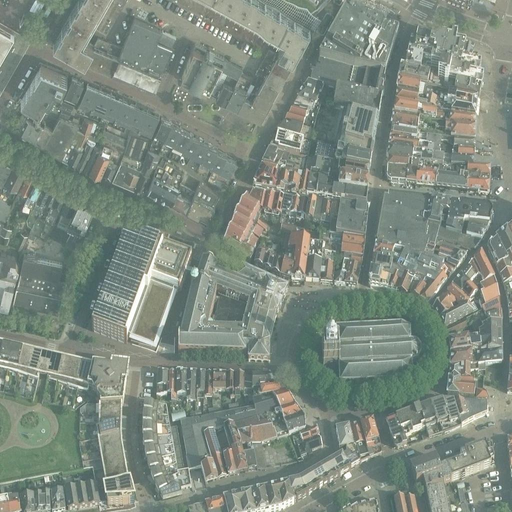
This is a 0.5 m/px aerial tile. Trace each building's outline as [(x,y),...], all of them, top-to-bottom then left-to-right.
[(292,61),(310,29),(257,0),(77,0),(53,42),(85,60),(93,46),(80,38),(83,34),(89,37),(94,28),(106,34),(125,0),(171,0),(260,50),(268,34),(283,42),(278,53),(292,61)] [(288,0),(304,9),(311,12),(318,6),(323,0),(288,0)] [(375,0),(386,6),(394,10),(399,0),(375,0)] [(385,76),(398,33),(349,6),(327,46),(327,47),(319,62),(321,63),(353,71),(385,76)] [(160,30),(134,19),(127,36),(168,53),(171,47),(172,48),(172,47),(157,41),(160,30)] [(0,84),(3,82),(0,78),(10,70),(7,66),(18,57),(14,53),(25,45),(21,41),(22,39),(0,25),(0,84)] [(162,31),(158,40),(172,46),(176,37),(162,31)] [(127,36),(122,48),(141,56),(139,60),(162,69),(168,53),(127,36)] [(457,44),(418,36),(416,45),(412,44),(406,67),(402,66),(398,81),(400,82),(421,87),(421,88),(425,89),(477,100),(477,99),(479,100),(483,80),(478,79),(480,70),(473,58),(472,58),(472,57),(464,55),(465,51),(456,49),(457,44)] [(99,66),(109,43),(98,38),(93,46),(85,60),(86,61),(99,66)] [(99,66),(112,72),(122,48),(109,43),(99,66)] [(193,47),(192,51),(180,79),(193,86),(207,93),(219,68),(224,58),(211,51),(195,44),(193,47)] [(141,56),(122,48),(112,72),(131,80),(139,60),(141,56)] [(269,49),(262,61),(286,74),(292,61),(278,53),(269,49)] [(225,102),(240,72),(242,68),(224,58),(219,68),(237,77),(233,86),(224,82),(216,98),(225,102)] [(160,74),(162,69),(139,60),(131,80),(154,90),(161,74),(160,74)] [(279,86),(286,74),(262,61),(256,74),(259,75),(279,86)] [(308,82),(308,83),(319,86),(319,85),(324,87),(337,90),(355,94),(381,100),(383,89),(382,89),(385,76),(353,71),(321,63),(319,62),(317,72),(315,71),(314,76),(312,76),(311,83),(308,82)] [(58,97),(68,75),(41,64),(31,81),(58,97)] [(225,102),(238,109),(244,96),(253,79),(240,72),(225,102)] [(252,87),(272,98),(279,86),(259,75),(252,87)] [(84,82),(72,77),(59,107),(63,108),(60,115),(68,119),(84,82)] [(58,97),(31,81),(26,89),(54,106),(55,105),(58,97)] [(399,82),(397,93),(423,98),(425,89),(421,88),(399,82)] [(100,89),(88,83),(77,110),(89,115),(100,89)] [(321,94),(324,87),(319,85),(319,86),(308,83),(304,90),(321,94)] [(252,87),(246,97),(267,109),(272,98),(252,87)] [(50,115),(54,106),(26,89),(21,98),(37,107),(50,115)] [(101,120),(112,94),(100,89),(89,115),(101,120)] [(425,89),(423,98),(433,100),(433,101),(436,102),(435,111),(475,118),(476,108),(477,100),(425,89)] [(304,90),(297,100),(317,105),(319,96),(321,97),(321,94),(304,90)] [(334,109),(340,110),(344,111),(379,120),(382,100),(381,100),(355,94),(337,90),(334,109)] [(395,106),(421,111),(421,109),(435,111),(436,102),(433,101),(433,100),(423,98),(397,93),(395,106)] [(113,125),(124,99),(112,94),(101,120),(113,125)] [(246,97),(244,96),(238,109),(261,121),(267,109),(246,97)] [(128,123),(136,104),(124,99),(113,125),(124,130),(128,123)] [(321,106),(317,105),(297,100),(293,107),(283,125),(313,132),(321,106)] [(139,127),(147,109),(136,104),(128,123),(139,127)] [(21,132),(35,141),(45,123),(48,117),(56,122),(60,115),(63,108),(59,107),(55,105),(54,106),(50,115),(37,107),(35,109),(31,107),(20,128),(21,132)] [(435,122),(435,120),(436,113),(421,111),(395,106),(394,116),(419,120),(435,122)] [(159,115),(147,109),(139,127),(151,133),(159,115)] [(372,160),(379,120),(344,111),(343,116),(340,115),(335,136),(338,137),(334,150),(372,160)] [(436,113),(435,120),(435,122),(446,124),(475,128),(475,120),(436,113)] [(71,120),(68,119),(60,115),(56,122),(48,117),(45,123),(35,141),(62,157),(69,141),(74,133),(77,128),(80,124),(71,120)] [(419,120),(394,116),(392,128),(418,133),(419,120)] [(149,148),(159,152),(159,151),(171,124),(171,122),(169,121),(161,118),(149,148)] [(85,119),(81,130),(77,128),(74,133),(69,141),(62,157),(63,157),(75,164),(84,145),(85,145),(87,140),(89,135),(94,122),(85,119)] [(171,124),(159,151),(178,160),(181,154),(183,149),(190,133),(181,127),(180,129),(178,128),(179,126),(172,122),(171,122),(171,124)] [(445,130),(444,138),(451,139),(475,141),(475,128),(446,124),(445,130)] [(313,132),(283,125),(277,135),(310,143),(313,132)] [(131,129),(128,140),(125,150),(123,156),(113,178),(121,182),(124,183),(128,185),(134,188),(143,168),(142,167),(149,148),(152,138),(141,135),(142,132),(131,129)] [(392,132),(390,140),(411,144),(419,144),(426,146),(427,137),(392,132)] [(183,149),(181,154),(191,158),(199,140),(200,138),(195,136),(195,137),(193,136),(194,135),(190,133),(183,149)] [(289,155),(313,160),(315,160),(318,145),(310,143),(277,135),(270,150),(281,153),(289,155)] [(429,138),(427,137),(426,146),(419,144),(411,144),(390,140),(389,150),(414,152),(433,156),(434,147),(428,146),(429,138)] [(200,138),(199,140),(191,158),(187,165),(197,172),(209,143),(205,142),(204,142),(202,141),(203,140),(200,138)] [(431,165),(466,168),(473,169),(474,160),(452,158),(439,157),(441,140),(429,138),(428,146),(434,147),(433,156),(431,165)] [(85,146),(77,165),(83,168),(94,146),(95,143),(87,140),(85,145),(85,146)] [(447,141),(441,140),(439,157),(452,158),(453,152),(474,153),(475,143),(447,141)] [(209,143),(197,172),(205,177),(211,165),(217,150),(218,149),(214,147),(213,148),(211,147),(212,145),(209,143)] [(318,146),(318,145),(315,160),(335,164),(370,170),(372,160),(334,150),(323,147),(318,146)] [(83,168),(90,171),(100,148),(94,146),(83,168)] [(101,146),(100,148),(90,171),(91,171),(107,178),(108,178),(109,177),(111,178),(118,162),(117,162),(120,154),(101,146)] [(134,188),(142,191),(149,176),(151,174),(160,152),(159,152),(149,148),(142,167),(143,168),(134,188)] [(214,183),(226,156),(227,155),(217,150),(211,165),(214,167),(208,179),(214,183)] [(278,159),(281,153),(270,150),(263,163),(273,165),(276,159),(278,159)] [(414,152),(389,150),(388,160),(410,163),(409,171),(408,172),(418,173),(419,166),(418,164),(412,164),(412,163),(413,157),(421,159),(421,164),(431,165),(433,156),(414,152)] [(0,155),(0,186),(1,187),(13,163),(0,155)] [(226,156),(214,183),(221,188),(232,173),(231,172),(235,160),(226,156)] [(148,190),(160,196),(167,181),(165,180),(169,171),(172,173),(175,168),(176,165),(166,160),(164,167),(158,165),(148,190)] [(333,188),(331,188),(332,182),(333,176),(335,164),(315,160),(313,160),(310,175),(307,194),(324,197),(332,198),(333,188)] [(388,160),(387,169),(409,171),(410,163),(388,160)] [(1,187),(0,188),(0,191),(12,198),(26,170),(13,163),(1,187)] [(335,164),(333,176),(369,180),(370,170),(335,164)] [(256,187),(276,190),(281,170),(281,169),(262,166),(253,184),(256,187)] [(418,173),(408,172),(407,185),(416,186),(417,179),(419,180),(421,171),(422,171),(423,166),(419,166),(418,173)] [(417,179),(416,186),(435,188),(439,167),(423,166),(422,171),(421,171),(419,180),(417,179)] [(456,169),(439,167),(435,188),(467,192),(468,178),(456,177),(456,169)] [(184,173),(175,168),(172,173),(169,171),(165,180),(167,181),(160,196),(171,202),(181,183),(182,180),(184,173)] [(466,170),(456,169),(456,177),(468,178),(468,177),(490,179),(490,172),(488,169),(473,169),(466,168),(466,170)] [(407,185),(408,172),(409,171),(387,169),(386,179),(387,180),(387,181),(388,182),(389,183),(390,183),(407,185)] [(291,172),(281,170),(276,190),(288,191),(291,172)] [(28,171),(15,198),(24,203),(37,176),(28,171)] [(302,174),(291,172),(288,191),(299,193),(303,173),(302,173),(302,174)] [(299,193),(307,194),(310,175),(303,173),(299,193)] [(24,203),(19,214),(25,217),(28,212),(29,212),(43,180),(37,176),(24,203)] [(339,183),(338,189),(368,193),(369,180),(333,176),(332,182),(339,183)] [(468,177),(468,178),(467,192),(489,195),(490,179),(468,177)] [(45,181),(26,220),(28,226),(32,228),(52,185),(45,181)] [(199,182),(195,191),(186,210),(206,220),(217,200),(216,199),(218,194),(199,182)] [(171,202),(186,210),(195,191),(181,183),(171,202)] [(32,228),(30,233),(38,236),(59,189),(52,185),(32,228)] [(59,189),(38,236),(46,240),(48,237),(54,224),(55,224),(58,218),(56,217),(59,210),(67,192),(66,192),(59,188),(59,189)] [(367,203),(368,193),(338,189),(333,188),(332,198),(367,203)] [(64,212),(57,225),(66,229),(79,199),(67,192),(59,210),(64,212)] [(249,198),(247,196),(233,220),(236,222),(224,244),(227,246),(225,251),(250,264),(253,258),(256,250),(248,245),(249,243),(254,247),(258,241),(252,237),(253,236),(259,239),(263,231),(266,232),(268,230),(257,224),(258,221),(263,194),(252,193),(249,198)] [(264,215),(271,216),(275,196),(266,195),(263,212),(265,213),(264,215)] [(279,215),(282,216),(285,198),(275,196),(271,216),(279,217),(279,215)] [(376,249),(395,253),(410,256),(409,258),(425,261),(426,256),(433,259),(435,250),(434,250),(437,239),(474,250),(480,242),(460,237),(446,233),(450,204),(385,196),(376,247),(376,249)] [(293,199),(285,198),(282,216),(289,217),(293,199)] [(0,199),(0,219),(5,221),(12,205),(0,199)] [(54,224),(48,237),(74,248),(75,249),(94,206),(94,205),(79,199),(66,229),(57,225),(55,224),(54,224)] [(289,217),(297,219),(301,200),(293,199),(289,217)] [(309,201),(301,200),(297,219),(305,221),(309,201)] [(305,221),(312,222),(316,202),(309,201),(305,221)] [(321,225),(324,203),(316,202),(312,222),(312,223),(320,224),(321,225)] [(332,205),(324,203),(321,225),(320,224),(319,229),(322,230),(322,229),(328,230),(329,224),(332,205)] [(459,205),(450,204),(446,233),(460,237),(463,224),(490,226),(491,213),(488,209),(478,208),(459,205)] [(338,225),(340,206),(332,205),(329,224),(330,224),(338,225)] [(340,206),(338,225),(330,224),(330,227),(329,235),(336,236),(336,237),(365,241),(368,213),(364,213),(364,209),(340,206)] [(463,224),(460,237),(480,242),(485,233),(486,233),(490,226),(463,224)] [(297,229),(282,225),(280,233),(295,236),(297,229)] [(3,227),(0,234),(9,237),(12,230),(3,227)] [(296,236),(302,238),(304,230),(297,229),(296,236)] [(508,264),(510,270),(511,268),(511,243),(506,231),(503,235),(496,240),(508,264)] [(329,235),(320,233),(318,242),(331,245),(331,247),(337,248),(336,262),(337,262),(340,263),(349,265),(350,265),(350,266),(361,267),(365,241),(336,237),(336,236),(329,235)] [(21,234),(15,248),(22,250),(28,237),(21,234)] [(185,277),(191,259),(163,249),(127,236),(93,332),(125,344),(128,337),(152,346),(172,291),(179,294),(184,280),(196,282),(197,279),(185,277)] [(291,282),(305,284),(310,245),(311,243),(291,238),(289,247),(287,251),(286,256),(295,257),(291,282)] [(496,241),(488,248),(488,251),(496,269),(508,264),(496,240),(496,241)] [(305,284),(320,285),(324,247),(310,245),(305,284)] [(324,246),(324,247),(320,285),(333,285),(336,262),(337,248),(331,247),(324,246)] [(255,266),(263,270),(267,252),(268,253),(268,250),(259,248),(255,266)] [(376,249),(374,260),(393,264),(395,253),(376,249)] [(466,258),(435,250),(433,259),(447,263),(447,266),(457,270),(466,258)] [(271,274),(276,256),(276,255),(268,253),(267,252),(263,270),(271,274)] [(8,306),(9,302),(19,264),(18,264),(16,260),(16,259),(6,256),(6,254),(1,253),(1,255),(0,254),(0,307),(4,309),(5,305),(8,306)] [(412,287),(415,288),(422,291),(423,290),(425,286),(426,286),(431,274),(435,276),(439,266),(445,267),(438,263),(428,261),(428,262),(425,261),(409,258),(410,256),(395,253),(393,264),(394,264),(391,279),(394,281),(395,280),(402,283),(412,287)] [(17,283),(13,302),(59,313),(62,297),(63,297),(67,280),(66,280),(66,281),(59,280),(63,264),(62,263),(62,264),(38,258),(38,256),(39,256),(39,255),(24,255),(18,283),(17,283)] [(474,262),(473,263),(483,281),(482,281),(485,286),(494,281),(481,255),(480,256),(480,255),(473,262),(474,262)] [(285,258),(276,256),(271,274),(280,278),(285,258)] [(281,279),(291,282),(295,257),(286,256),(285,259),(286,260),(281,279)] [(390,282),(391,279),(394,264),(393,264),(374,260),(371,276),(384,278),(383,280),(390,282)] [(349,265),(340,263),(337,262),(337,269),(343,270),(342,278),(345,278),(344,281),(346,281),(345,287),(357,288),(361,269),(349,267),(349,265)] [(483,281),(473,263),(468,269),(478,284),(482,281),(483,281)] [(209,325),(216,293),(249,305),(256,288),(260,278),(242,270),(237,281),(215,273),(217,269),(203,264),(197,279),(196,282),(196,283),(195,283),(194,283),(193,283),(192,284),(191,284),(191,285),(191,286),(191,287),(191,288),(192,289),(193,289),(181,338),(178,337),(178,354),(242,356),(248,356),(248,362),(269,363),(269,343),(276,317),(255,308),(249,306),(242,333),(214,333),(214,331),(214,330),(214,329),(213,328),(213,327),(212,326),(211,325),(210,325),(209,325)] [(496,269),(500,278),(511,273),(510,270),(508,264),(496,269)] [(455,272),(445,267),(439,277),(428,293),(423,290),(422,291),(415,288),(411,296),(410,298),(420,303),(426,306),(428,305),(455,272)] [(485,286),(482,281),(478,284),(468,269),(452,288),(462,296),(465,293),(474,302),(475,304),(474,304),(478,313),(482,311),(479,304),(483,303),(478,291),(485,286)] [(500,278),(504,288),(511,284),(511,274),(511,273),(500,278)] [(381,290),(383,280),(384,278),(371,276),(369,286),(371,288),(381,290)] [(335,286),(345,287),(346,281),(344,281),(345,278),(342,278),(336,277),(335,286)] [(255,308),(276,317),(279,311),(282,313),(289,295),(286,294),(288,289),(260,278),(256,288),(251,300),(249,305),(249,306),(255,308)] [(397,293),(402,283),(395,280),(394,281),(391,279),(390,282),(392,282),(389,292),(397,293)] [(390,282),(383,280),(381,290),(389,292),(392,282),(390,282)] [(479,304),(482,311),(499,302),(494,281),(485,286),(478,291),(483,303),(479,304)] [(407,297),(408,294),(412,287),(402,283),(397,293),(407,297)] [(463,309),(474,304),(475,304),(474,302),(465,293),(462,296),(452,288),(447,294),(463,309)] [(478,313),(474,304),(463,309),(447,294),(432,312),(439,321),(444,329),(478,313)] [(469,327),(470,326),(479,322),(482,329),(501,323),(502,323),(500,303),(499,302),(482,311),(481,315),(466,322),(469,327)] [(354,331),(363,330),(375,329),(399,328),(409,332),(410,330),(413,326),(400,321),(399,321),(375,321),(373,323),(362,323),(355,324),(354,322),(353,324),(354,325),(354,331)] [(447,339),(469,327),(466,322),(445,332),(447,339)] [(449,343),(451,356),(450,370),(470,367),(485,366),(501,365),(502,365),(502,351),(501,323),(482,329),(479,322),(470,326),(475,334),(476,339),(466,340),(449,343)] [(399,328),(375,329),(363,330),(354,331),(336,332),(338,350),(337,351),(323,352),(321,350),(319,352),(321,353),(322,368),(321,370),(322,371),(324,369),(332,368),(337,368),(338,369),(340,386),(345,386),(349,386),(355,386),(356,387),(358,386),(365,385),(365,387),(367,387),(367,385),(374,385),(374,387),(376,387),(376,385),(385,384),(385,386),(387,386),(387,384),(394,383),(394,385),(396,385),(396,383),(401,383),(403,384),(404,383),(403,382),(412,379),(413,380),(414,379),(413,378),(424,377),(423,365),(422,365),(419,363),(418,361),(420,358),(422,359),(422,357),(420,357),(420,352),(422,352),(421,349),(420,350),(417,347),(418,345),(416,344),(415,346),(411,344),(411,343),(412,343),(412,341),(410,341),(410,333),(411,332),(410,330),(409,332),(399,328)] [(13,350),(4,348),(0,362),(0,372),(8,374),(13,350)] [(8,374),(18,376),(23,353),(13,350),(8,374)] [(33,355),(23,353),(18,376),(28,379),(33,355)] [(28,379),(38,381),(39,378),(48,380),(47,383),(57,386),(63,362),(57,360),(57,361),(52,359),(49,359),(44,357),(33,355),(28,379)] [(73,364),(63,362),(57,386),(67,388),(73,364)] [(73,364),(67,388),(77,390),(83,367),(73,364)] [(450,370),(449,381),(469,380),(470,373),(485,372),(485,366),(470,367),(450,370)] [(89,387),(93,369),(89,368),(83,367),(77,390),(88,393),(89,387)] [(97,370),(93,369),(89,387),(98,389),(97,393),(95,395),(96,395),(98,397),(97,397),(98,398),(100,396),(103,396),(103,405),(100,404),(100,415),(121,415),(121,406),(123,406),(127,377),(126,376),(126,377),(125,376),(123,375),(122,373),(122,371),(97,367),(97,370)] [(161,397),(167,397),(167,374),(158,373),(156,402),(161,403),(161,397)] [(176,398),(176,374),(167,374),(167,397),(171,397),(171,403),(177,404),(177,398),(176,398)] [(176,398),(177,398),(186,398),(186,374),(176,374),(176,398)] [(195,375),(186,374),(186,398),(186,402),(194,402),(195,375)] [(204,400),(204,398),(204,375),(197,375),(196,400),(204,400)] [(204,375),(204,398),(212,399),(212,392),(213,375),(204,375)] [(213,375),(212,392),(225,392),(225,375),(213,375)] [(235,376),(225,375),(225,392),(230,392),(230,399),(234,399),(235,376)] [(235,376),(234,399),(239,399),(239,392),(243,392),(243,397),(244,397),(244,376),(235,376)] [(244,397),(252,397),(251,390),(253,390),(251,376),(244,376),(244,397)] [(253,390),(260,389),(274,388),(269,376),(251,376),(253,390)] [(474,380),(469,380),(449,381),(447,397),(473,400),(474,390),(476,391),(475,400),(489,400),(482,391),(482,389),(482,388),(473,388),(474,380)] [(256,399),(271,395),(283,392),(281,392),(280,391),(281,391),(280,389),(279,388),(274,388),(260,389),(260,393),(255,395),(256,399)] [(251,390),(252,397),(253,400),(256,399),(255,395),(260,393),(260,389),(253,390),(251,390)] [(295,406),(283,393),(283,392),(271,395),(280,411),(295,406)] [(211,459),(203,435),(213,432),(223,429),(233,426),(257,418),(280,411),(271,395),(256,399),(253,400),(254,408),(200,420),(201,422),(199,422),(198,420),(181,424),(186,458),(189,472),(201,470),(201,469),(199,462),(211,459)] [(439,428),(442,436),(452,433),(461,428),(453,403),(441,402),(429,407),(437,428),(439,428)] [(143,415),(143,416),(168,419),(166,408),(145,403),(143,415)] [(453,403),(461,428),(474,421),(486,416),(486,405),(453,403)] [(289,436),(284,422),(301,415),(300,413),(299,412),(298,410),(296,408),(295,406),(280,411),(257,418),(259,426),(267,424),(268,427),(270,427),(273,434),(274,433),(277,440),(289,436)] [(419,410),(418,411),(425,431),(428,441),(442,436),(439,428),(437,428),(429,407),(419,410)] [(402,434),(403,439),(425,431),(418,411),(395,419),(400,435),(402,434)] [(100,415),(100,426),(121,426),(121,415),(100,415)] [(289,436),(305,431),(305,428),(305,426),(305,424),(304,422),(303,420),(303,417),(302,415),(301,415),(284,422),(289,436)] [(142,427),(142,428),(170,429),(168,419),(143,416),(143,424),(142,427)] [(259,426),(257,418),(233,426),(241,446),(247,473),(257,471),(263,470),(260,454),(263,453),(262,445),(277,440),(274,433),(273,434),(270,427),(268,427),(267,424),(259,426)] [(406,447),(403,439),(402,434),(400,435),(395,419),(387,422),(386,424),(395,449),(395,450),(396,450),(396,451),(397,451),(406,447)] [(360,426),(369,460),(380,456),(381,456),(381,455),(381,454),(381,453),(373,426),(373,425),(372,424),(371,424),(370,424),(360,426)] [(112,438),(121,436),(121,426),(100,426),(100,429),(97,429),(99,440),(112,438)] [(230,449),(232,456),(236,476),(247,473),(241,446),(233,426),(223,429),(230,449)] [(355,448),(360,465),(369,460),(360,426),(360,427),(360,426),(349,429),(352,444),(353,449),(355,448)] [(172,438),(171,437),(170,430),(170,429),(142,428),(143,439),(143,440),(172,438)] [(316,429),(306,433),(292,439),(294,447),(297,446),(307,442),(318,437),(316,429)] [(336,432),(339,446),(352,444),(349,429),(336,432)] [(203,435),(211,459),(212,465),(218,481),(226,478),(220,460),(221,458),(213,432),(203,435)] [(99,440),(100,450),(112,448),(121,446),(121,436),(112,438),(99,440)] [(144,451),(145,452),(173,448),(172,443),(172,438),(143,440),(144,451)] [(307,443),(307,442),(297,446),(300,458),(308,455),(308,456),(312,454),(311,452),(322,448),(319,438),(307,443)] [(339,446),(340,452),(346,450),(353,449),(352,444),(339,446)] [(462,462),(446,468),(451,483),(494,466),(491,444),(459,456),(462,462)] [(112,448),(100,450),(102,460),(123,457),(121,446),(112,448)] [(175,457),(175,455),(173,449),(173,448),(145,452),(146,460),(147,463),(175,457)] [(350,471),(360,465),(355,448),(353,449),(346,450),(347,455),(342,458),(342,457),(341,458),(349,472),(350,471)] [(228,478),(236,476),(232,456),(223,458),(228,478)] [(125,467),(123,457),(102,460),(104,470),(125,467)] [(150,474),(151,475),(177,467),(176,461),(175,457),(147,463),(149,471),(150,474)] [(341,458),(331,464),(339,478),(349,472),(341,458)] [(422,491),(426,511),(451,511),(446,487),(443,487),(443,486),(451,483),(446,468),(440,471),(435,459),(409,469),(416,486),(420,484),(422,491)] [(331,464),(320,470),(328,484),(339,478),(331,464)] [(205,485),(218,481),(212,465),(201,469),(201,470),(205,485)] [(106,480),(126,477),(125,467),(104,470),(106,480)] [(155,485),(155,486),(178,477),(178,474),(177,468),(177,467),(151,475),(155,485)] [(320,470),(310,476),(318,490),(328,484),(320,470)] [(191,488),(188,472),(184,472),(184,473),(178,474),(178,477),(181,491),(187,489),(191,488)] [(307,496),(318,490),(310,476),(299,482),(307,496)] [(126,477),(106,480),(107,490),(105,490),(105,491),(128,487),(127,482),(126,477)] [(181,495),(181,491),(178,477),(155,486),(159,493),(162,500),(181,495)] [(299,482),(289,485),(294,504),(296,502),(296,503),(307,496),(299,482)] [(294,504),(289,485),(275,488),(280,511),(294,504)] [(97,492),(96,486),(95,487),(85,488),(89,507),(89,508),(99,507),(99,505),(99,504),(97,492)] [(105,491),(97,492),(99,504),(107,502),(107,505),(126,504),(135,504),(134,503),(132,494),(131,491),(129,491),(128,487),(105,491)] [(85,488),(75,490),(78,509),(79,510),(89,508),(89,507),(85,488)] [(263,491),(251,494),(255,511),(274,511),(280,511),(275,488),(263,491)] [(79,510),(78,509),(75,490),(65,492),(68,511),(79,510)] [(62,492),(51,494),(52,511),(64,511),(65,511),(62,492)] [(255,511),(251,494),(224,500),(226,511),(255,511)] [(50,511),(49,495),(34,497),(34,511),(50,511)] [(34,511),(34,497),(20,500),(21,511),(34,511)] [(416,511),(414,499),(404,501),(404,499),(394,500),(396,511),(416,511)] [(19,511),(18,500),(7,502),(8,511),(19,511)] [(226,511),(224,500),(205,505),(188,509),(188,511),(226,511)] [(0,511),(8,511),(7,502),(0,503),(0,511)] [(380,511),(378,503),(344,511),(380,511)]
